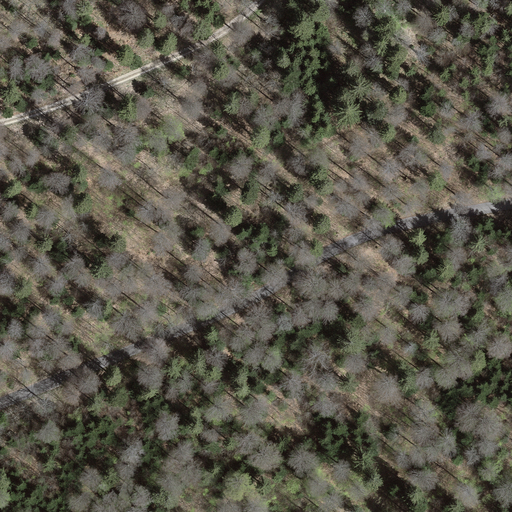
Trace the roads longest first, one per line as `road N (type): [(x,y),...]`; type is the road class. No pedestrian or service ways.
road 1 (tertiary): [(0,403),(242,302),(344,243),(511,204)]
road 2 (track): [(66,377),(242,221),(294,159),(439,65)]
road 3 (track): [(0,120),(206,45),(267,0)]
